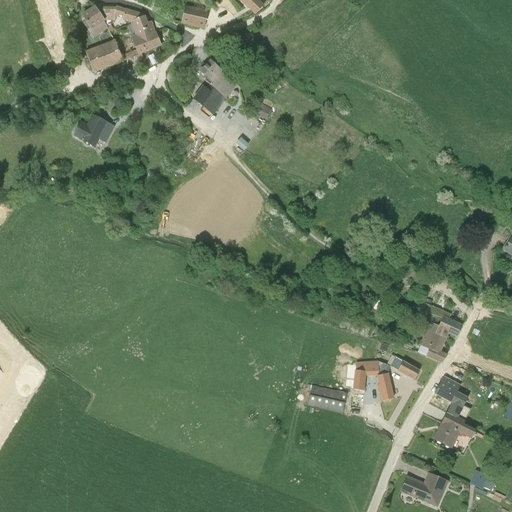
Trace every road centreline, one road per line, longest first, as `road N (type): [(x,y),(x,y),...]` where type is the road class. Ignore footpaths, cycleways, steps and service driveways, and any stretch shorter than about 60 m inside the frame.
road 1 (unclassified): [(371,511),(402,436),(478,306)]
road 2 (track): [(0,117),(95,81),(146,77)]
road 3 (track): [(236,160),(146,77)]
